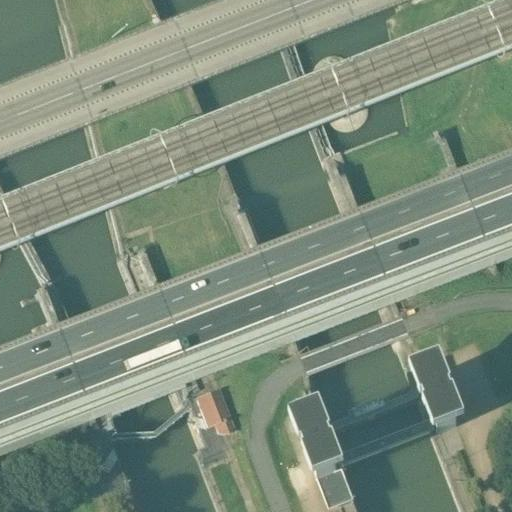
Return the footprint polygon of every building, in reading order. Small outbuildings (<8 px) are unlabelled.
[(289,0),(297,20),(298,23),(301,26),(303,28),(306,29),(309,30),(312,30),(316,30),(319,29),(321,27),(323,25),(326,21),(326,17),(327,14),(327,11),(321,0),(289,0)] [(136,49),(97,63),(112,102),(151,87),(136,49)] [(316,67),(314,72),(316,80),(329,114),(334,122),(339,125),(342,126),(352,127),(358,125),(363,122),(367,118),(368,112),(369,107),(368,98),(355,65),(349,57),(346,55),(342,53),(334,52),(328,53),(323,56),(317,63),(316,67)] [(132,164),(135,174),(141,182),(150,187),(160,188),(170,186),(178,180),(183,171),(184,161),(182,151),(175,143),(167,138),(157,137),(147,139),(139,145),(134,154),(132,164)] [(203,396),(190,401),(201,429),(208,426),(212,436),(217,437),(219,437),(221,435),(224,432),(209,394),(207,395),(203,396)]
